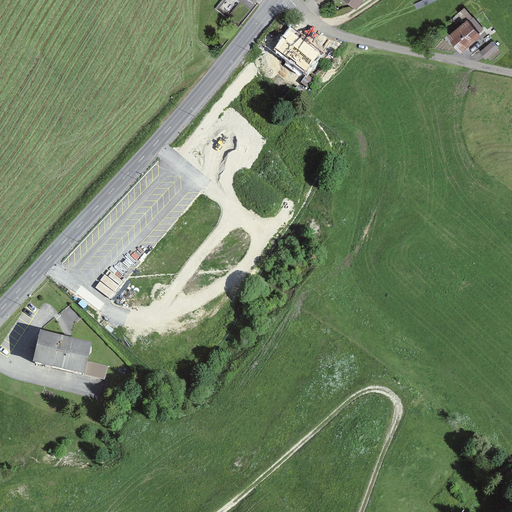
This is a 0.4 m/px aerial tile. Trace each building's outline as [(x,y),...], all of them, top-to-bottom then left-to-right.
[(363,0),(306,0),(306,1),(321,13),(331,0),(340,0),(354,11),(363,0)] [(457,15),(464,23),(447,38),(462,55),(480,38),(477,34),(482,29),(464,9),(457,15)] [(288,33),(274,54),(298,70),(312,49),(288,33)] [(492,42),(480,52),(486,59),(498,50),(492,42)] [(91,349),(42,336),(33,368),(82,381),(91,349)] [(107,378),(111,365),(90,359),(86,372),(107,378)]
